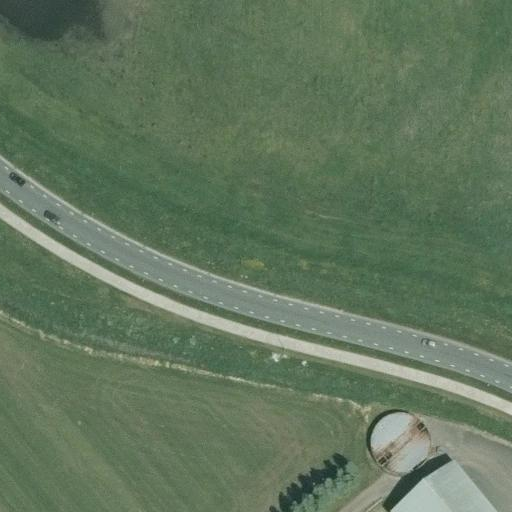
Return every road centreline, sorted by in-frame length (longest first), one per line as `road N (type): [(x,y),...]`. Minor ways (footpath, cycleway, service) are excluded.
road 1 (secondary): [(511,379),(169,275),(82,230),(0,174)]
road 2 (track): [(0,272),(107,302),(157,301)]
